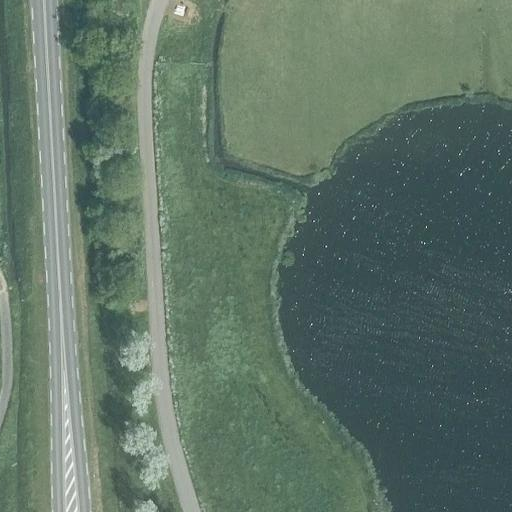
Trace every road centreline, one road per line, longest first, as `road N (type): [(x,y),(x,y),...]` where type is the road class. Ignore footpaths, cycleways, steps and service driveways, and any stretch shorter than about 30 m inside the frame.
road 1 (unclassified): [(190,511),(160,379),(143,104),(159,0)]
road 2 (primary): [(61,348),(42,0)]
road 3 (primary): [(83,511),(61,348)]
road 4 (primary): [(61,348),(54,369),(57,511)]
road 5 (unclassified): [(0,411),(1,289)]
